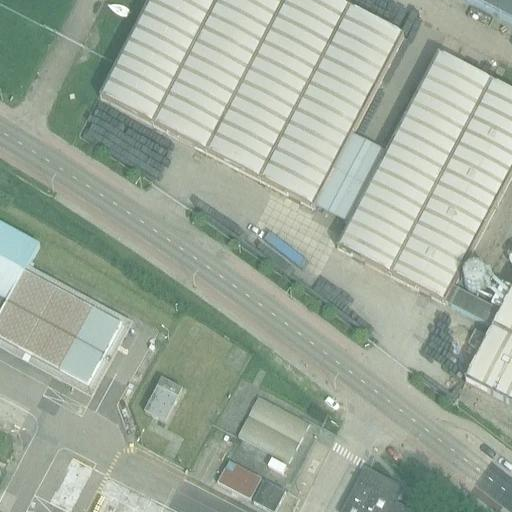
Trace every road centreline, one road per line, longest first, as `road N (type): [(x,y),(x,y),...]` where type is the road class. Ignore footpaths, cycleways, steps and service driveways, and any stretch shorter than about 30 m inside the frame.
road 1 (tertiary): [(511,497),(208,267),(17,140)]
road 2 (unclassified): [(17,140),(87,0)]
